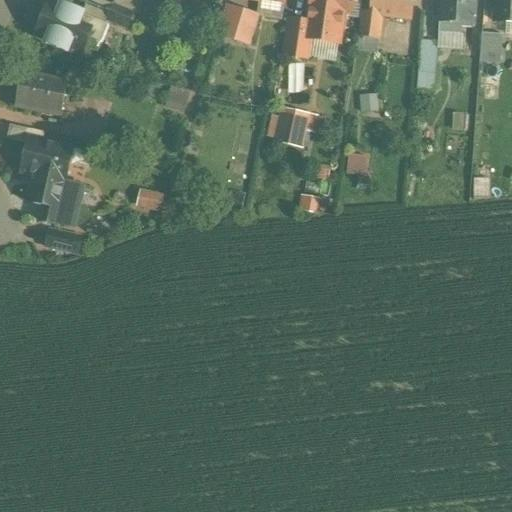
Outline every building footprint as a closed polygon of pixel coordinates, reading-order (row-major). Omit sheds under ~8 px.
[(133,0),(113,0),(112,5),(131,13),(133,0)] [(352,0),(311,0),(311,9),(310,9),(308,20),(309,20),(309,23),(306,39),(311,40),(338,43),(343,11),(350,12),(352,0)] [(412,0),(372,0),(371,14),(363,13),(362,26),(380,29),(382,16),(410,20),(412,0)] [(474,0),(440,0),(439,22),(440,22),(439,34),(460,35),(461,28),(473,28),(473,24),(474,0)] [(511,0),(495,0),(494,22),(511,23),(511,0)] [(61,9),(51,4),(37,37),(47,41),(46,44),(67,53),(69,50),(80,55),(87,38),(101,45),(108,27),(92,20),(92,21),(82,17),(84,11),(63,3),(61,9)] [(131,13),(112,5),(106,20),(128,29),(134,14),(131,13)] [(257,17),(231,9),(222,36),(248,44),(257,17)] [(309,23),(290,20),(285,56),(308,59),(311,40),(306,39),(309,23)] [(380,29),(362,26),(360,38),(379,40),(380,29)] [(503,35),(483,34),(481,62),(501,64),(503,35)] [(434,42),(421,41),(419,66),(431,67),(437,68),(438,48),(434,42)] [(285,66),(285,105),(302,105),(302,66),(285,66)] [(431,67),(419,66),(418,76),(431,77),(431,67)] [(68,83),(23,74),(16,107),(61,117),(68,83)] [(171,85),(167,104),(187,108),(191,89),(171,85)] [(318,119),(283,111),(276,142),(302,148),(306,131),(315,133),(318,119)] [(32,130),(12,126),(9,140),(28,145),(29,139),(32,130)] [(45,133),(32,130),(29,139),(43,142),(45,133)] [(43,142),(29,139),(28,145),(22,173),(34,176),(28,202),(43,206),(40,221),(55,225),(56,223),(73,227),(82,187),(64,183),(69,165),(86,169),(90,154),(72,150),(72,149),(43,142)] [(370,176),(360,176),(359,185),(369,186),(370,176)] [(134,207),(157,213),(162,196),(139,190),(134,207)] [(245,196),(231,193),(230,197),(228,209),(241,211),(245,196)] [(230,197),(224,195),(221,207),(228,209),(230,197)] [(299,199),(299,213),(316,213),(316,199),(299,199)] [(81,238),(50,231),(46,247),(78,254),(81,238)]
